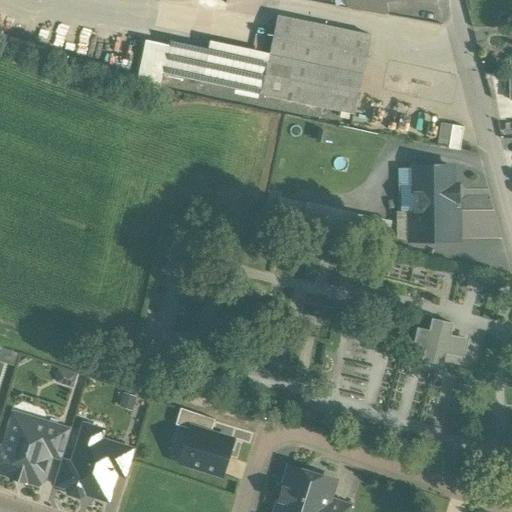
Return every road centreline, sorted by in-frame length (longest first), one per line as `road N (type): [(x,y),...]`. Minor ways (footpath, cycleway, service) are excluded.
road 1 (residential): [(241,511),(268,423),(511,510)]
road 2 (residential): [(449,0),(511,245)]
